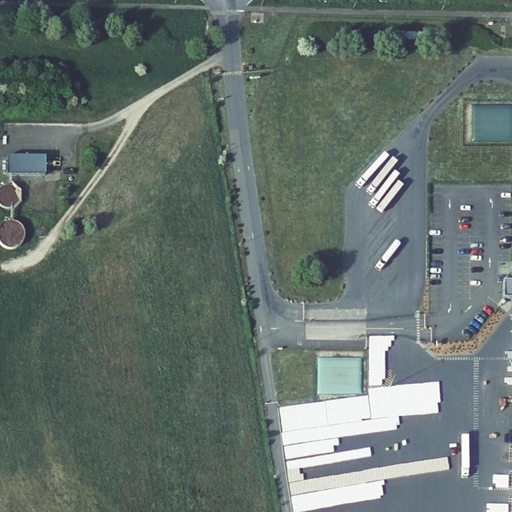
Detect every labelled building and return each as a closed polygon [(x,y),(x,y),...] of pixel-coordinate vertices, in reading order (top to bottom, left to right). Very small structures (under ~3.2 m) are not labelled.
[(46,156),(9,154),(9,172),(45,173),(46,156)] [(373,208),(392,180),(386,177),(367,204),(373,208)] [(390,213),(376,227),(380,231),(394,216),(390,213)] [(461,449),(461,417),(427,417),(427,449),(442,449),(442,448),(461,449)] [(418,450),(417,498),(442,498),(442,495),(457,495),(457,466),(473,466),(473,450),(418,450)]
